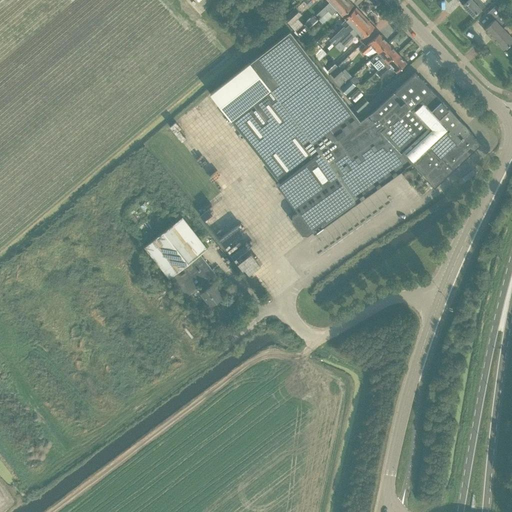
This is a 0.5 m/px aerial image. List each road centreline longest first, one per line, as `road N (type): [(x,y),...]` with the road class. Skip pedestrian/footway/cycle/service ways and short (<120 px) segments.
road 1 (tertiary): [(382,511),(411,381),(508,150),(508,121)]
road 2 (primary): [(511,269),(459,511)]
road 3 (primary): [(485,511),(511,296)]
road 4 (unknown): [(200,137),(301,274)]
road 5 (tertiary): [(508,121),(390,0)]
